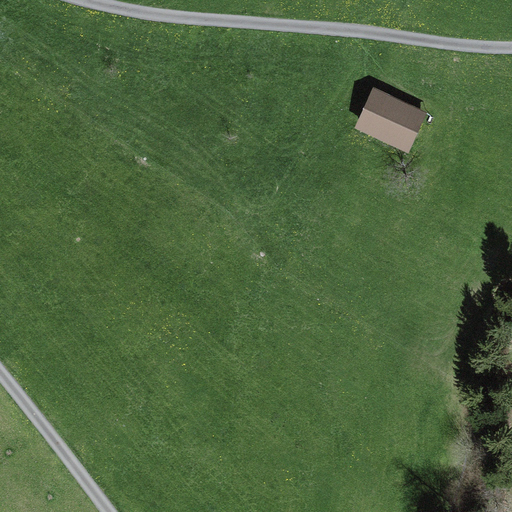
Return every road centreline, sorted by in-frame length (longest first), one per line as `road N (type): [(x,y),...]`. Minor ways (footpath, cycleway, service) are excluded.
road 1 (unclassified): [(80,0),(511,47)]
road 2 (unclassified): [(108,511),(0,370)]
